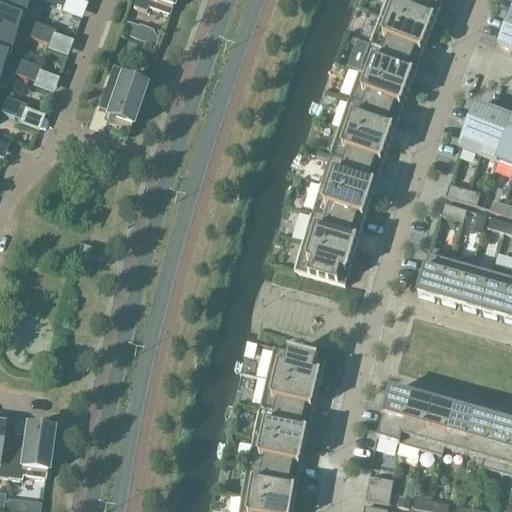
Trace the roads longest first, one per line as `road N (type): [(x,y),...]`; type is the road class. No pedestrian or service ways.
road 1 (unclassified): [(232,0),(128,329),(93,511)]
road 2 (unclassified): [(120,511),(168,282),(256,0)]
road 3 (residential): [(328,511),(377,299),(460,56)]
road 4 (residential): [(53,136),(105,0)]
